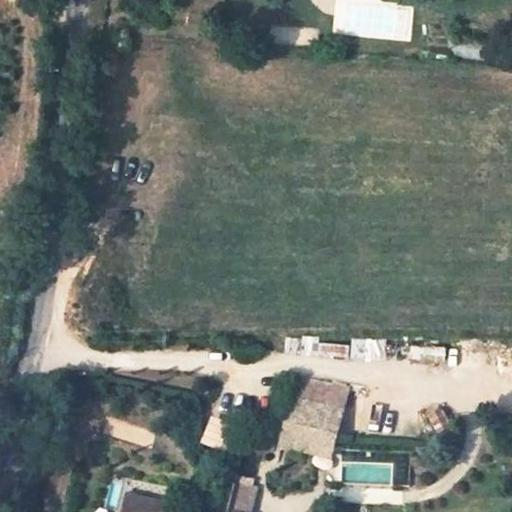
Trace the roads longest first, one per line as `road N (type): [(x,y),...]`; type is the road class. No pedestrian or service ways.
road 1 (tertiary): [(0,443),(33,337),(80,0)]
road 2 (unknown): [(33,337),(160,365),(467,390)]
